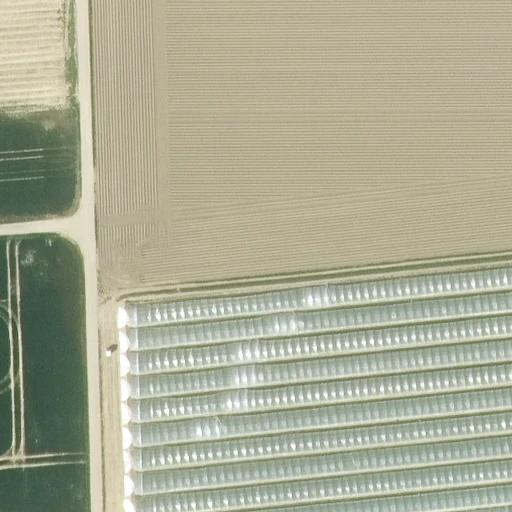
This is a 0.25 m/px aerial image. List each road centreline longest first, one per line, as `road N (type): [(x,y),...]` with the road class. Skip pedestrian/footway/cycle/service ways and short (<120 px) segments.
road 1 (track): [(81,0),(96,511)]
road 2 (track): [(511,258),(91,303)]
